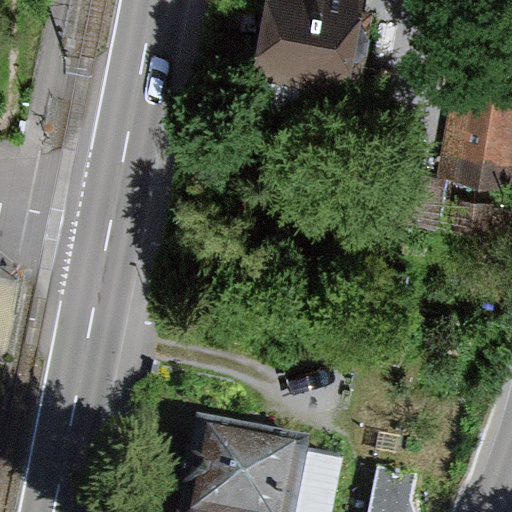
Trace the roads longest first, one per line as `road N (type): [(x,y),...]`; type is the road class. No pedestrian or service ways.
road 1 (primary): [(54,511),(109,229)]
road 2 (primary): [(109,229),(157,0)]
